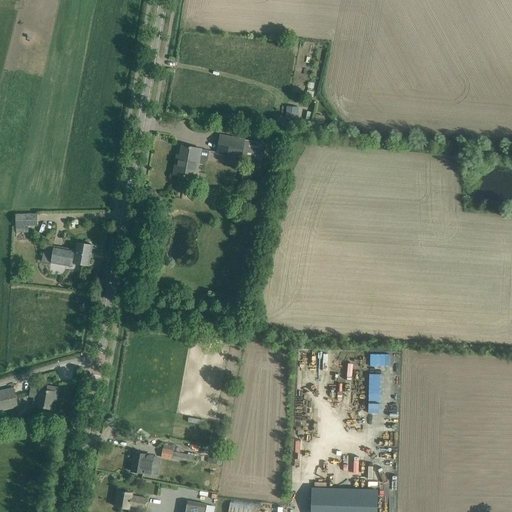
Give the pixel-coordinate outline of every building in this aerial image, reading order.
[(288,106),(286,118),(296,119),(297,107),(288,106)] [(324,116),(315,114),(314,122),(323,124),(324,116)] [(241,159),(245,141),(220,136),(217,154),(241,159)] [(196,178),(201,149),(182,145),(179,161),(181,161),(179,175),(196,178)] [(37,225),(37,214),(15,215),(16,226),(37,225)] [(45,245),(43,253),(52,255),(50,263),(62,265),(72,267),(73,263),(89,266),(93,245),(83,243),(76,242),(74,250),(69,249),(53,246),(45,245)] [(29,396),(29,397),(34,398),(32,406),(41,407),(51,409),(52,401),(56,402),(59,388),(47,386),(46,390),(40,389),(30,388),(29,396)] [(0,410),(18,407),(14,388),(0,390),(0,410)] [(6,431),(16,430),(15,422),(5,422),(6,431)] [(294,440),(301,441),(303,429),(296,428),(294,440)] [(197,462),(198,456),(173,452),(174,446),(163,444),(161,457),(172,459),(172,458),(197,462)] [(385,466),(385,447),(370,447),(370,465),(385,466)] [(215,450),(213,463),(222,464),(224,452),(215,450)] [(134,452),(131,471),(141,473),(142,473),(150,474),(151,466),(153,455),(144,454),(134,452)] [(376,511),(377,490),(311,488),(310,511),(376,511)] [(132,493),(118,491),(115,506),(129,509),(130,507),(146,510),(148,498),(131,495),(132,493)] [(187,501),(185,511),(205,511),(207,505),(187,501)] [(258,511),(260,503),(231,501),(228,511),(258,511)]
